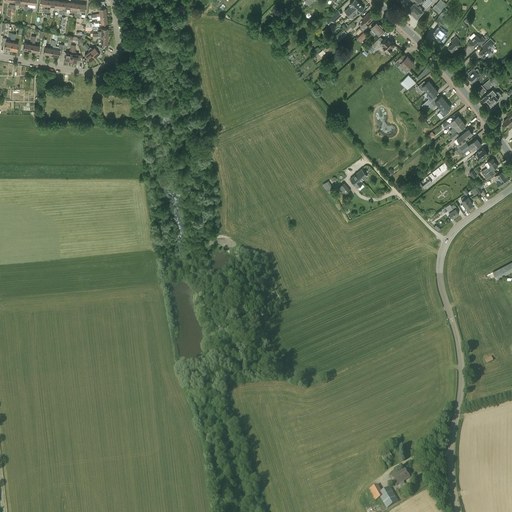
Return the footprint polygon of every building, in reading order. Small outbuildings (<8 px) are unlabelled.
[(354,0),(349,5),(350,5),(344,11),(349,15),(358,6),(359,7),(361,5),(356,0),(354,0)] [(411,0),(414,2),(408,9),(417,18),(424,11),(421,8),(422,7),(420,4),(421,4),(426,8),(433,1),(432,1),(432,0),(411,0)] [(441,0),(439,0),(435,5),(432,8),(439,13),(446,4),(441,0)] [(62,8),(62,11),(62,14),(64,15),(65,14),(65,12),(66,12),(66,13),(69,13),(70,9),(71,2),(67,2),(63,2),(63,8),(62,8)] [(75,3),(71,2),(70,9),(73,9),(73,12),(74,13),(74,16),(77,16),(79,4),(75,3)] [(79,4),(77,16),(80,17),(80,13),(81,13),(82,10),(85,11),(86,4),(82,4),(79,4)] [(358,6),(349,15),(352,18),(358,13),(359,14),(364,8),(361,5),(359,7),(358,6)] [(434,21),(440,25),(433,33),(438,37),(437,37),(438,38),(437,38),(437,39),(439,41),(440,40),(441,40),(443,42),(446,38),(444,36),(448,31),(446,29),(447,28),(442,25),(446,20),(442,16),(448,9),(446,7),(439,15),(434,21)] [(99,8),(99,13),(91,14),(91,15),(89,15),(89,17),(106,15),(105,11),(106,11),(105,8),(99,8)] [(333,20),(341,13),(338,10),(330,17),(327,20),(329,22),(330,23),(333,20)] [(363,18),(364,20),(359,25),(361,27),(355,32),(358,35),(362,31),(363,31),(368,26),(366,24),(367,23),(368,24),(374,18),(369,12),(363,18)] [(106,15),(89,17),(89,19),(91,19),(97,19),(97,20),(100,20),(101,24),(107,23),(107,19),(106,19),(106,15)] [(352,22),(345,29),(346,31),(351,27),(352,28),(356,25),(354,22),(353,23),(352,22)] [(371,28),(372,29),(369,31),(373,35),(375,32),(378,35),(385,29),(378,22),(371,28)] [(344,30),(335,38),(338,41),(347,33),(344,30)] [(361,42),(368,36),(363,31),(357,37),(361,42)] [(469,37),(472,40),(469,42),(474,47),(478,43),(480,45),(486,40),(482,36),(480,38),(477,35),(476,35),(474,33),(469,37)] [(107,40),(107,36),(90,36),(91,36),(91,37),(92,37),(92,38),(98,38),(98,40),(101,40),(101,44),(108,44),(108,40),(107,40)] [(451,41),(453,43),(448,48),(452,51),(453,52),(460,46),(458,43),(460,40),(456,36),(451,41)] [(12,42),(6,41),(6,38),(3,37),(1,45),(4,46),(4,48),(10,50),(12,42)] [(386,38),(382,42),(378,38),(372,45),(377,50),(379,47),(383,51),(384,49),(387,51),(389,52),(391,52),(392,51),(392,48),(395,46),(391,41),(390,42),(386,38)] [(482,46),(484,49),(479,53),(484,58),(491,51),(489,49),(492,47),(487,41),(482,46)] [(32,42),(32,45),(31,51),(34,51),(34,52),(38,53),(39,46),(34,45),(35,42),(32,42)] [(69,50),(68,53),(65,52),(64,60),(70,61),(74,45),(71,44),(70,50),(69,50)] [(89,48),(88,49),(90,51),(94,57),(99,53),(95,47),(92,49),(90,47),(89,48)] [(94,57),(90,51),(84,55),(89,61),(94,57)] [(407,56),(407,57),(404,54),(394,63),(398,67),(400,64),(406,71),(414,63),(407,56)] [(478,68),(475,70),(467,77),(472,82),(477,78),(479,81),(485,76),(478,68)] [(408,90),(417,82),(409,74),(401,82),(408,90)] [(490,105),(499,98),(501,96),(501,94),(498,91),(497,91),(496,92),(493,88),(500,82),(493,75),(482,85),(482,84),(477,88),(484,96),(482,97),(485,101),(486,101),(490,105)] [(429,81),(422,86),(420,84),(418,86),(422,91),(424,89),(427,92),(433,86),(429,81)] [(427,92),(429,95),(427,97),(431,102),(433,100),(432,98),(438,92),(433,86),(427,92)] [(435,102),(433,100),(431,102),(435,106),(437,104),(439,107),(446,102),(442,96),(435,102)] [(439,107),(442,110),(439,112),(443,117),(450,112),(448,110),(451,107),(446,102),(439,107)] [(458,116),(451,122),(451,121),(449,123),(447,121),(443,125),(446,128),(450,125),(453,128),(462,121),(458,116)] [(462,121),(453,128),(455,131),(449,136),(452,140),(459,135),(457,132),(459,131),(466,125),(462,121)] [(469,129),(462,135),(461,135),(457,138),(460,142),(456,146),(458,148),(466,142),(465,140),(473,134),(472,133),(474,132),(471,129),(470,130),(469,129)] [(466,142),(458,148),(456,150),(460,155),(463,152),(466,156),(473,151),(481,144),(477,139),(469,145),(466,142)] [(484,148),(477,153),(474,155),(479,161),(481,159),(482,160),(489,154),(486,151),(486,150),(485,149),(484,149),(484,148)] [(493,158),(488,162),(488,161),(485,164),(488,168),(487,169),(486,168),(481,172),(487,179),(496,173),(493,169),(498,166),(493,158)] [(425,189),(450,169),(444,162),(419,182),(425,189)] [(364,183),(362,181),(368,176),(362,169),(350,179),(356,186),(357,188),(364,183)] [(497,181),(497,182),(500,186),(510,180),(507,175),(505,177),(502,172),(495,177),(496,178),(495,179),(497,181)] [(350,190),(344,183),(338,188),(345,195),(350,190)] [(483,191),(479,185),(475,188),(478,194),(483,191)] [(473,204),(468,197),(466,195),(461,199),(462,201),(467,208),(473,204)] [(451,206),(454,210),(449,213),(453,218),(459,214),(456,209),(457,209),(454,204),(451,206)] [(511,272),(511,262),(493,272),(497,280),(511,272)] [(248,324),(242,311),(245,310),(242,304),(238,306),(247,324),(248,324)] [(384,461),(391,456),(389,452),(381,457),(384,461)] [(408,489),(403,482),(410,478),(405,469),(391,477),(397,486),(399,484),(401,487),(396,489),(400,494),(408,489)] [(374,502),(380,498),(387,509),(399,502),(390,487),(381,492),(377,485),(368,490),(374,502)]
